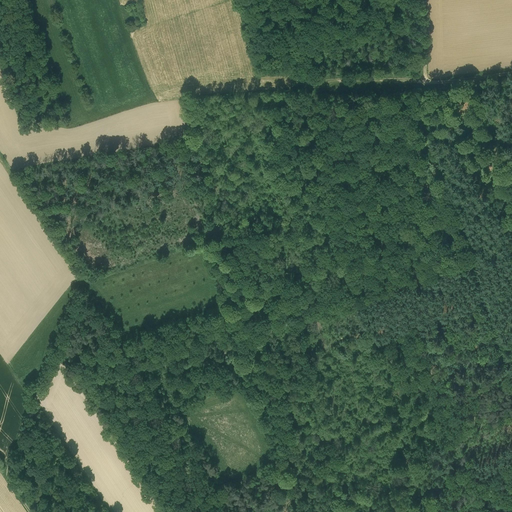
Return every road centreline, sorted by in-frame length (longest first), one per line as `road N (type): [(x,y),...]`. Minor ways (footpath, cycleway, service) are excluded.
road 1 (track): [(425,82),(429,139),(511,367)]
road 2 (track): [(80,276),(6,476),(29,511)]
road 3 (track): [(0,157),(80,276)]
